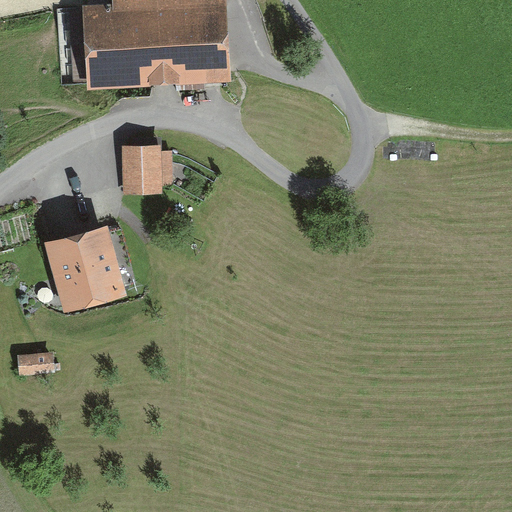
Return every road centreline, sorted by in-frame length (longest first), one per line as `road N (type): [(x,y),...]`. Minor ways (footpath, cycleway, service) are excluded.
road 1 (track): [(0,183),(69,139),(148,117),(219,130),(303,188),(338,187),(359,165),(360,128),(344,86),(290,0)]
road 2 (track): [(357,117),(511,134)]
